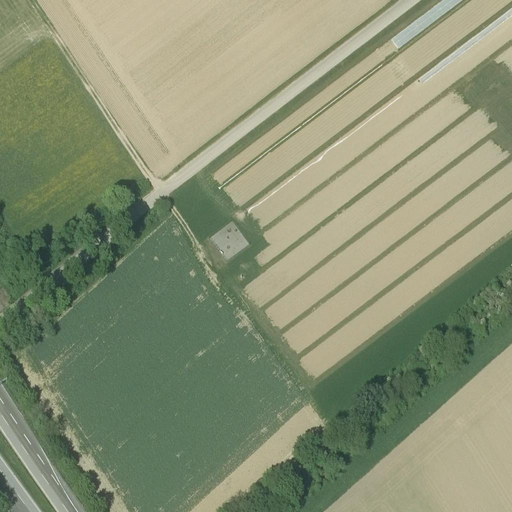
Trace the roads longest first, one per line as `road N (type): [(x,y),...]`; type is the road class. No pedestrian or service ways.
road 1 (unclassified): [(418,0),(0,321)]
road 2 (track): [(214,273),(29,0)]
